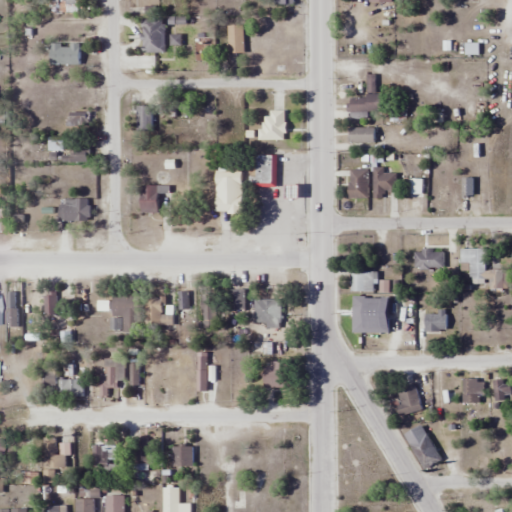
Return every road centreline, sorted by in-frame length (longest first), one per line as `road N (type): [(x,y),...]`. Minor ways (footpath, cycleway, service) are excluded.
road 1 (tertiary): [(321,511),(318,0)]
road 2 (residential): [(0,257),(320,260)]
road 3 (residential): [(321,416),(32,417)]
road 4 (residential): [(113,259),(111,0)]
road 5 (residential): [(319,83),(112,85)]
road 6 (residential): [(427,511),(321,335)]
road 7 (residential): [(511,222),(320,224)]
road 8 (residential): [(338,363),(511,361)]
